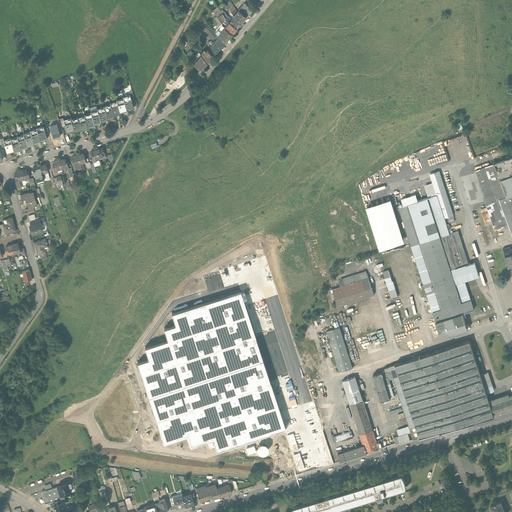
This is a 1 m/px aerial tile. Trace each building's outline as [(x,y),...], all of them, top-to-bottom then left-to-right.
[(230,0),(229,1),(230,2),(226,5),(228,8),(231,7),(230,6),(238,0),(230,0)] [(245,3),(240,8),(247,15),(252,9),(245,3)] [(237,12),(232,6),(231,7),(228,8),(233,16),(237,12)] [(240,8),(237,12),(233,16),(241,22),(247,15),(240,8)] [(225,18),(222,13),(218,16),(222,21),(222,20),(227,24),(224,27),(232,33),(236,28),(225,18)] [(241,22),(233,16),(230,19),(230,18),(227,16),(225,18),(236,28),(241,22)] [(232,33),(224,27),(219,21),(212,29),(217,35),(218,34),(219,36),(225,41),(232,33)] [(225,41),(219,36),(215,41),(214,42),(220,47),(225,41)] [(220,47),(214,42),(215,41),(213,39),(209,45),(215,53),(220,47)] [(214,57),(207,50),(205,51),(203,50),(201,52),(203,54),(201,55),(208,62),(214,57)] [(197,59),(190,51),(187,54),(193,63),(197,59)] [(201,55),(197,59),(193,63),(201,70),(208,62),(201,55)] [(131,100),(130,96),(129,96),(128,95),(127,96),(123,98),(123,99),(126,110),(133,108),(131,100)] [(123,99),(122,99),(122,98),(120,99),(116,100),(117,101),(120,113),(127,111),(126,110),(123,99)] [(117,101),(115,102),(115,101),(114,102),(110,103),(110,104),(114,116),(120,114),(120,113),(117,101)] [(110,104),(109,104),(107,104),(107,105),(103,106),(104,107),(107,119),(114,117),(114,116),(110,104)] [(107,119),(104,107),(102,107),(101,107),(101,108),(97,109),(97,110),(101,122),(107,120),(107,119)] [(101,122),(97,110),(96,110),(94,110),(90,112),(91,113),(94,125),(101,123),(101,122)] [(91,113),(90,113),(89,113),(88,113),(88,114),(84,115),(84,116),(88,127),(94,125),(91,113)] [(83,116),(82,116),(82,117),(78,118),(81,129),(81,130),(88,128),(88,127),(84,116),(83,116)] [(77,117),(76,117),(75,117),(75,118),(71,119),(74,130),(74,131),(81,129),(78,118),(77,117)] [(70,118),(69,118),(67,118),(68,119),(64,120),(65,126),(67,132),(74,130),(71,119),(70,118)] [(56,124),(50,126),(53,138),(60,136),(56,124)] [(43,126),(42,126),(40,126),(40,127),(36,128),(36,129),(40,141),(47,139),(46,135),(44,128),(43,126)] [(36,129),(35,129),(34,130),(30,131),(30,132),(34,143),(40,142),(40,141),(36,129)] [(30,132),(29,132),(27,132),(23,133),(24,135),(27,146),(34,145),(34,143),(30,132)] [(24,135),(22,135),(21,135),(21,136),(17,137),(17,138),(21,149),(27,147),(27,146),(24,135)] [(17,138),(16,138),(14,138),(10,140),(14,151),(14,152),(21,150),(21,149),(17,138)] [(10,139),(9,139),(7,139),(4,141),(3,141),(5,148),(7,153),(14,151),(10,140),(10,139)] [(103,152),(102,149),(100,149),(96,150),(99,161),(106,159),(104,151),(103,152)] [(96,150),(92,151),(91,152),(91,154),(90,154),(91,157),(92,162),(99,161),(96,150)] [(72,157),(73,159),(71,160),(72,165),(75,165),(76,170),(81,168),(77,155),(72,157)] [(511,234),(511,156),(475,170),(494,230),(508,225),(511,234)] [(65,159),(63,160),(63,159),(58,160),(61,169),(65,167),(65,168),(68,168),(67,162),(65,162),(65,159)] [(58,160),(55,162),(53,163),(54,165),(52,166),(54,171),(57,170),(61,169),(58,160)] [(45,164),(40,166),(42,174),(48,172),(45,164)] [(40,166),(33,168),(37,182),(44,180),(42,174),(40,166)] [(29,168),(22,170),(25,180),(32,178),(29,168)] [(28,188),(22,170),(14,173),(19,190),(28,188)] [(462,313),(474,310),(465,281),(479,276),(474,262),(468,264),(458,231),(450,234),(444,218),(454,215),(439,171),(429,174),(432,183),(424,185),(428,198),(418,201),(416,194),(401,199),(403,206),(398,207),(435,322),(462,313)] [(33,192),(30,193),(29,192),(20,195),(21,200),(25,199),(28,208),(26,209),(27,212),(33,211),(32,208),(33,207),(37,206),(33,192)] [(366,205),(378,248),(403,242),(392,198),(366,205)] [(12,218),(2,220),(3,224),(0,224),(2,231),(3,235),(16,231),(12,218)] [(31,225),(29,226),(32,234),(42,231),(39,223),(31,225)] [(45,239),(34,242),(38,254),(39,253),(42,253),(45,252),(43,245),(47,244),(45,239)] [(18,243),(16,244),(11,245),(14,253),(17,252),(18,256),(23,255),(21,249),(20,247),(19,247),(18,243)] [(11,245),(7,246),(5,247),(6,251),(5,251),(6,255),(10,254),(14,253),(11,245)] [(510,246),(503,248),(508,266),(511,265),(511,266),(511,248),(510,249),(510,246)] [(29,270),(22,272),(25,281),(32,279),(29,270)] [(382,272),(391,298),(398,296),(393,280),(392,281),(388,270),(382,272)] [(338,307),(374,295),(366,271),(338,280),(340,286),(332,289),(338,307)] [(285,428),(240,290),(171,313),(175,324),(164,328),(168,339),(145,347),(148,358),(137,362),(163,442),(186,434),(190,446),(212,438),(216,450),(285,428)] [(467,330),(462,313),(435,322),(441,339),(467,330)] [(353,368),(340,327),(326,331),(339,372),(353,368)] [(489,400),(469,340),(389,366),(389,367),(384,368),(385,371),(373,374),(381,401),(394,397),(389,379),(393,378),(409,427),(413,441),(494,417),(493,413),(489,400)] [(379,450),(355,376),(342,381),(350,404),(349,404),(363,446),(337,454),(339,462),(340,463),(367,454),(379,450)] [(508,394),(489,400),(493,413),(511,406),(511,394),(509,396),(508,394)] [(396,446),(413,441),(409,427),(397,431),(399,437),(394,439),(396,446)] [(334,442),(353,436),(351,431),(332,436),(334,442)] [(261,454),(264,454),(266,453),(267,452),(268,450),(268,448),(267,446),(265,444),(263,443),(261,443),(259,444),(258,446),(257,448),(257,450),(258,452),(259,453),(261,454)] [(254,446),(246,448),(248,454),(256,452),(254,446)] [(133,472),(135,479),(141,477),(138,470),(133,472)] [(402,474),(292,507),(293,511),(327,511),(377,497),(378,501),(384,499),(383,495),(406,489),(406,486),(405,484),(405,480),(403,478),(402,474)] [(237,489),(234,481),(228,483),(229,485),(231,491),(237,489)] [(64,484),(61,485),(57,486),(57,487),(57,486),(61,498),(64,497),(63,494),(71,492),(70,488),(68,483),(64,484)] [(215,484),(208,486),(212,498),(213,500),(223,497),(221,488),(217,489),(215,484)] [(226,486),(221,488),(223,497),(232,494),(231,491),(229,485),(226,486)] [(57,487),(41,491),(45,503),(55,500),(61,498),(57,486),(57,487)] [(206,486),(196,488),(199,502),(212,498),(208,486),(206,487),(206,486)] [(104,488),(99,489),(104,508),(108,507),(110,506),(104,488)] [(191,494),(182,496),(185,506),(185,507),(194,505),(191,494)] [(174,504),(176,508),(185,506),(182,496),(182,495),(173,497),(174,504)] [(61,498),(55,500),(56,505),(54,505),(54,506),(55,511),(63,509),(62,504),(66,503),(64,497),(61,498)] [(164,500),(159,502),(160,503),(155,504),(157,510),(166,507),(165,505),(166,505),(164,500)] [(491,511),(504,511),(503,509),(501,502),(489,506),(491,511)]
